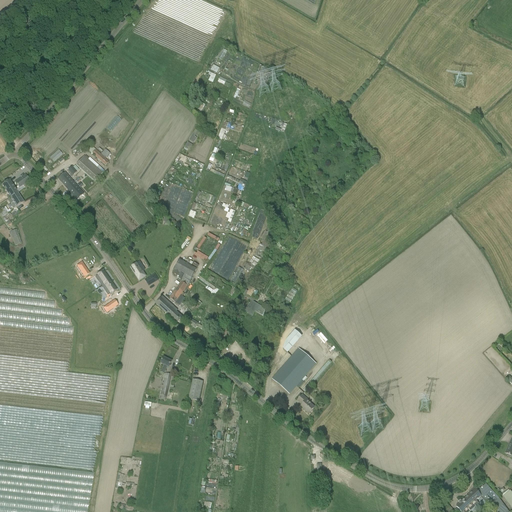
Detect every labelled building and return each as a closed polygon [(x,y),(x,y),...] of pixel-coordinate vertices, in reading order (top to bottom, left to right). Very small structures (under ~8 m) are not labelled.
[(227,52),(223,50),(218,58),(221,60),(227,52)] [(219,68),(213,65),(210,70),(217,74),(219,68)] [(232,83),(220,77),(218,82),(229,88),(232,83)] [(213,108),(219,111),(223,103),(217,100),(213,108)] [(221,141),(228,123),(224,122),(217,139),(221,141)] [(98,123),(87,138),(91,141),(102,126),(98,123)] [(229,160),(231,154),(218,149),(216,155),(229,160)] [(105,166),(108,162),(105,159),(101,154),(96,150),(92,154),(105,166)] [(105,150),(101,154),(105,159),(110,154),(105,150)] [(94,182),(102,173),(84,157),(76,165),(94,182)] [(72,167),(68,170),(73,176),(76,172),(72,167)] [(64,173),(57,179),(69,192),(76,186),(64,173)] [(9,180),(1,185),(4,189),(6,193),(10,198),(17,193),(21,191),(25,188),(23,186),(26,184),(30,181),(25,175),(15,182),(19,188),(16,191),(9,180)] [(76,186),(69,192),(70,193),(76,200),(83,194),(76,186)] [(17,193),(10,198),(16,208),(19,206),(24,203),(17,193)] [(231,208),(227,217),(232,219),(233,215),(235,211),(236,209),(234,209),(231,208)] [(0,214),(5,222),(11,218),(5,209),(0,211),(0,214)] [(250,281),(278,230),(268,225),(260,241),(261,242),(249,264),(245,262),(242,268),(248,272),(251,268),(253,269),(251,272),(242,288),(244,290),(250,280),(250,281)] [(15,246),(22,244),(16,230),(10,232),(15,246)] [(84,252),(93,268),(99,264),(89,249),(84,252)] [(182,281),(169,298),(176,303),(190,282),(197,270),(179,260),(172,272),(179,277),(178,279),(180,280),(182,278),(183,279),(183,278),(184,279),(182,281)] [(139,280),(146,276),(141,268),(143,267),(139,262),(131,267),(139,280)] [(82,263),(77,266),(82,275),(87,271),(82,263)] [(241,286),(243,281),(239,279),(244,271),(238,268),(229,284),(235,287),(237,284),(241,286)] [(97,276),(95,277),(101,286),(108,295),(109,294),(110,295),(117,290),(110,280),(103,270),(96,275),(97,276)] [(148,286),(158,280),(154,274),(145,280),(148,286)] [(246,290),(242,296),(245,297),(246,295),(251,298),(252,296),(255,290),(256,288),(251,286),(253,282),(251,281),(247,289),(249,290),(248,292),(246,290)] [(236,291),(232,288),(228,295),(231,297),(236,291)] [(297,292),(292,289),(285,300),(290,303),(297,292)] [(177,324),(181,320),(182,318),(176,312),(177,311),(162,297),(159,300),(155,304),(160,308),(177,324)] [(193,315),(202,304),(197,300),(188,311),(193,315)] [(246,307),(244,311),(252,316),(255,312),(256,310),(264,314),(266,309),(259,305),(251,301),(249,304),(248,304),(246,307)] [(109,304),(102,308),(106,314),(113,309),(109,304)] [(195,328),(198,324),(198,323),(188,317),(188,318),(185,322),(195,328)] [(301,337),(294,332),(284,343),(282,350),(287,354),(301,337)] [(298,349),(272,379),(289,394),(293,391),(296,386),(299,383),(302,380),(316,364),(303,353),(298,349)] [(163,358),(160,364),(164,366),(161,372),(164,374),(167,367),(168,368),(172,362),(163,358)] [(308,389),(331,363),(329,360),(306,387),(307,388),(308,389)] [(159,398),(159,400),(160,400),(165,401),(166,399),(171,375),(165,374),(163,385),(161,385),(159,398)] [(198,401),(203,382),(193,380),(189,399),(198,401)] [(309,415),(312,411),(315,408),(308,401),(309,401),(302,395),(300,397),(297,401),(302,405),(300,407),(309,415)] [(508,511),(499,499),(486,484),(477,492),(475,490),(456,507),(460,511),(468,511),(478,504),(476,501),(481,496),(490,507),(493,505),(498,511),(508,511)] [(511,507),(511,493),(510,491),(503,496),(511,507)]
